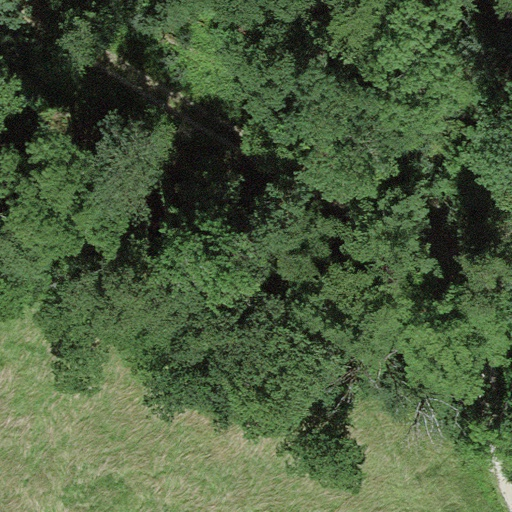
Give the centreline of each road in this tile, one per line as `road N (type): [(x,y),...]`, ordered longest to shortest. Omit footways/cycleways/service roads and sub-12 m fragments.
road 1 (track): [(21,0),(304,203),(474,269)]
road 2 (track): [(511,491),(486,410),(474,269),(511,228)]
